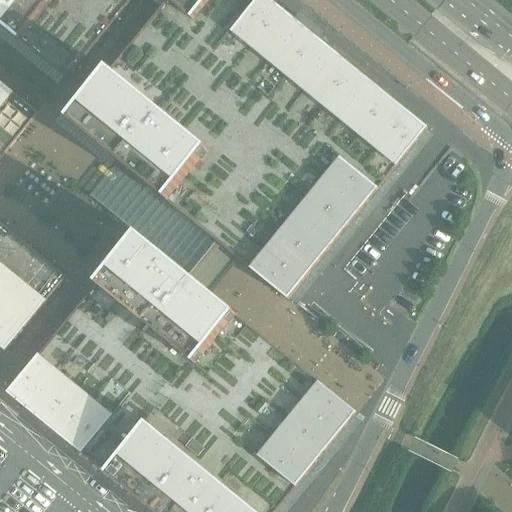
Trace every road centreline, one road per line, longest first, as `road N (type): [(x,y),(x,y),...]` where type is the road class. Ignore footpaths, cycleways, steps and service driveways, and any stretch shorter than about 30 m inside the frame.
road 1 (residential): [(338,0),(497,130),(503,156),(487,208),(333,511)]
road 2 (secondary): [(386,0),(511,103)]
